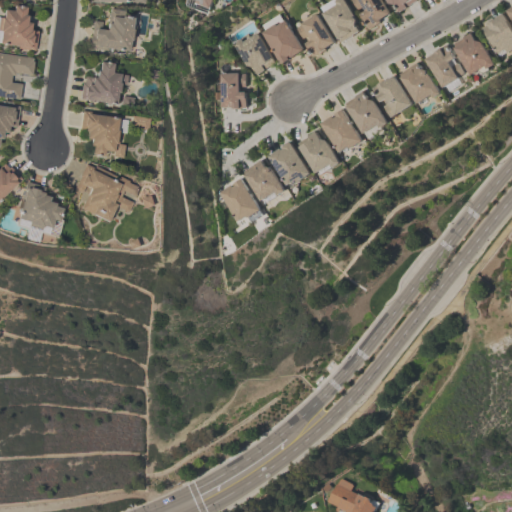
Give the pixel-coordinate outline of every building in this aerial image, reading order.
[(211,0),(209,7),(208,7),(206,12),(183,4),(184,0),(211,0)] [(353,22),(358,30),(340,41),(339,38),(338,39),(322,12),(336,3),(334,0),(344,0),(355,17),(356,18),(356,20),(355,21),(354,22),(353,22)] [(381,0),(389,12),(379,18),(380,19),(378,20),(379,21),(368,28),(359,13),(365,10),(362,5),(356,9),(350,0),(381,0)] [(414,0),(405,6),(405,7),(398,11),(396,7),(392,10),(385,0),(414,0)] [(33,51),(16,48),(16,46),(0,43),(0,18),(1,10),(10,11),(11,5),(23,7),(22,15),(25,15),(24,22),(29,23),(28,30),(36,31),(33,51)] [(89,33),(90,34),(92,20),(100,21),(99,29),(104,30),(105,22),(106,22),(108,8),(122,10),(122,15),(131,17),(130,29),(131,29),(129,40),(128,40),(126,51),(106,48),(106,50),(87,47),(89,33)] [(511,28),(511,48),(507,52),(504,48),(497,53),(481,27),(485,25),(483,21),(491,16),(492,18),(502,12),(511,28)] [(281,63),(261,31),(263,30),(260,24),(277,13),(282,21),(285,19),(303,49),(289,58),(281,63)] [(334,41),(324,47),(325,49),(318,53),(313,55),(305,42),(311,39),(308,34),(302,37),(295,27),(301,23),(301,22),(316,13),(334,41)] [(244,65),(231,43),(240,37),(241,40),(256,32),(274,62),(263,68),(263,69),(256,73),(251,66),(244,65)] [(480,40),(494,63),(486,68),(484,65),(470,74),(453,47),(454,46),(452,44),(463,37),(462,37),(470,32),(474,39),(480,40)] [(424,58),(432,53),(431,52),(445,43),(454,57),(447,61),(450,66),(457,62),(463,72),(457,76),(458,77),(442,87),(424,58)] [(0,53),(32,58),(30,75),(13,73),(12,75),(9,75),(8,82),(19,83),(17,99),(0,96),(0,53)] [(111,64),(110,73),(125,75),(124,85),(118,84),(117,93),(115,92),(114,104),(78,99),(80,83),(82,83),(83,77),(94,78),(95,70),(97,71),(98,62),(111,64)] [(426,72),(427,72),(439,92),(432,97),(430,94),(415,103),(399,76),(400,76),(398,73),(416,62),(420,69),(421,69),(422,68),(424,69),(425,70),(426,71),(426,72)] [(147,78),(148,70),(156,71),(155,78),(147,78)] [(245,107),(231,108),(231,106),(220,107),(219,73),(237,72),(237,73),(244,73),(244,86),(238,86),(238,91),(244,91),(245,107)] [(393,75),(411,104),(395,114),(395,113),(389,117),(382,106),(388,102),(385,98),(379,101),(371,87),(383,80),(383,81),(393,75)] [(373,100),(387,123),(379,127),(377,124),(362,133),(345,106),(346,106),(344,103),(355,96),(354,96),(362,91),(366,98),(373,100)] [(120,96),(132,97),(130,107),(119,105),(120,96)] [(0,106),(4,107),(4,105),(17,106),(14,127),(6,126),(5,133),(0,133),(0,106)] [(342,109),(361,140),(349,148),(347,146),(338,152),(320,123),(332,115),(333,118),(336,116),(334,114),(342,109)] [(90,147),(87,146),(88,139),(84,139),(85,132),(78,131),(80,111),(94,113),(94,115),(116,118),(115,130),(119,131),(117,144),(123,145),(121,158),(111,156),(111,152),(102,151),(101,156),(89,154),(90,147)] [(126,128),(127,117),(147,118),(146,130),(144,130),(143,133),(136,132),(137,129),(126,128)] [(325,140),(339,162),(331,167),(329,164),(314,173),(298,146),(299,146),(297,142),(307,136),(307,135),(314,131),(319,138),(325,140)] [(310,173),(296,181),(295,179),(286,184),(268,155),(280,148),(281,149),(283,148),(281,145),(289,140),(310,173)] [(269,167),(283,190),(276,195),(274,191),(259,200),(243,174),(244,174),(242,171),(260,160),(264,167),(265,166),(267,166),(268,166),(269,167)] [(19,179),(0,195),(0,164),(1,163),(6,168),(8,167),(19,179)] [(79,208),(88,189),(83,186),(80,192),(72,189),(78,177),(77,176),(83,164),(92,168),(94,166),(117,178),(117,176),(126,181),(126,183),(137,188),(133,197),(121,191),(119,197),(130,203),(126,212),(113,206),(106,222),(79,208)] [(262,214),(250,221),(247,217),(246,217),(245,215),(236,221),(218,192),(230,184),(231,186),(234,185),(232,183),(240,178),(262,214)] [(48,228),(40,226),(39,229),(25,225),(26,222),(14,219),(20,199),(18,199),(24,181),(43,187),(41,195),(47,197),(46,201),(53,203),(52,206),(60,208),(56,221),(50,220),(48,228)] [(141,198),(151,195),(154,205),(144,208),(141,198)] [(372,505),(375,507),(372,511),(337,511),(333,510),(336,506),(325,501),(333,482),(335,483),(337,479),(339,478),(350,483),(350,484),(348,490),(357,494),(357,493),(363,496),(365,496),(369,498),(370,502),(372,503),(372,505)]
